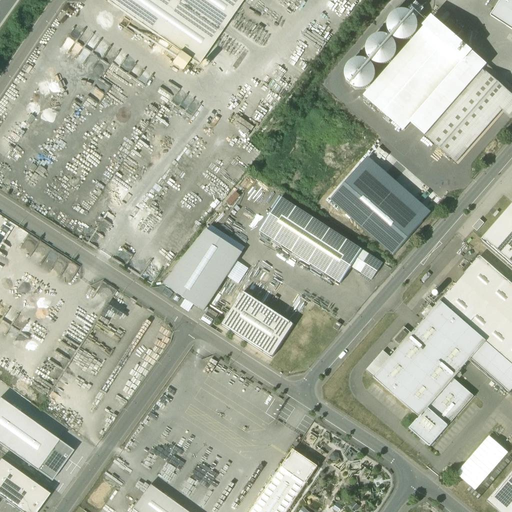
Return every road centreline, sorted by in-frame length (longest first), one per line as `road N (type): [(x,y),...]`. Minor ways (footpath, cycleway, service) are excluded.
road 1 (unclassified): [(511,146),(296,395)]
road 2 (residential): [(0,204),(192,327)]
road 3 (residential): [(192,327),(61,511)]
road 4 (unclassified): [(296,395),(411,473)]
road 5 (residential): [(192,327),(296,395)]
